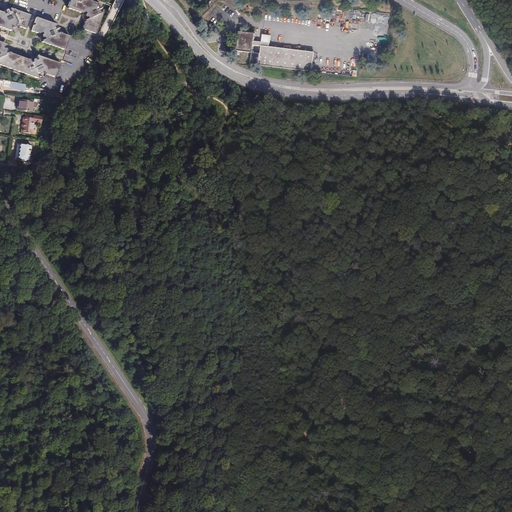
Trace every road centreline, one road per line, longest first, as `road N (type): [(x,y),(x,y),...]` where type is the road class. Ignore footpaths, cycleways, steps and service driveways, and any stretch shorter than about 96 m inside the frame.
road 1 (secondary): [(136,511),(150,456),(145,413),(0,200)]
road 2 (secondary): [(151,0),(204,56),(243,81),(304,95),(462,99)]
road 3 (secondary): [(475,89),(296,84),(249,74),(208,49),(170,0)]
road 4 (secondary): [(402,0),(466,40),(475,89)]
